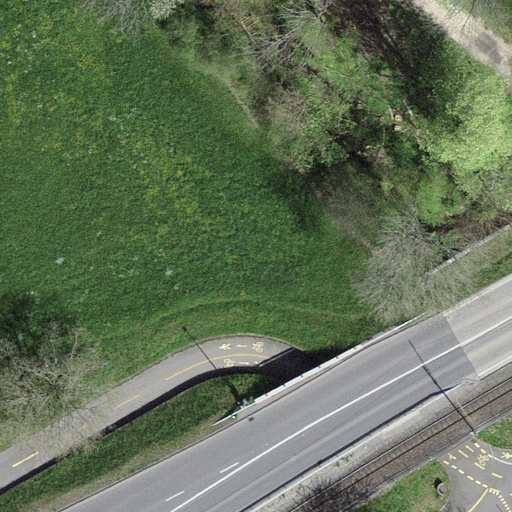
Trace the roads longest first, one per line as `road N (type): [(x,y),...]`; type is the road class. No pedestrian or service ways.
road 1 (primary): [(186,511),(511,315)]
road 2 (track): [(417,0),(511,80)]
